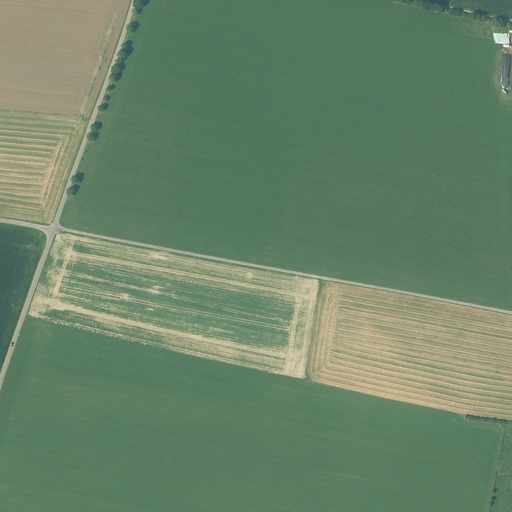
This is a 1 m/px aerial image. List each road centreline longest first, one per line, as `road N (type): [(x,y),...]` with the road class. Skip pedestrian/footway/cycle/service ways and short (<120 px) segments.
road 1 (unclassified): [(53,230),(511,312)]
road 2 (unclassified): [(135,0),(53,230)]
road 3 (unclassified): [(53,230),(0,386)]
